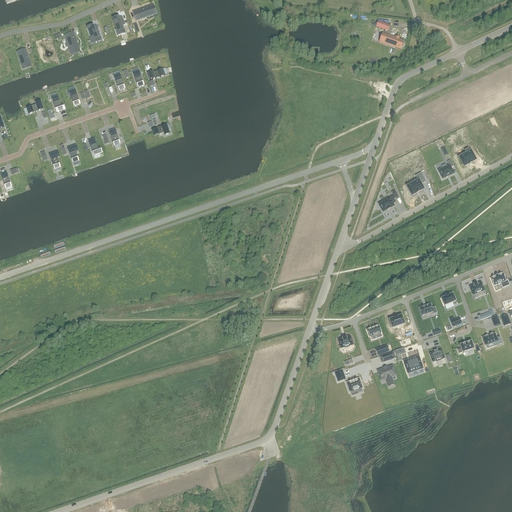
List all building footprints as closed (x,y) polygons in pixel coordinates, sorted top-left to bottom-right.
[(135,16),(136,21),(153,15),(150,7),(139,11),(140,14),(135,16)] [(119,18),(113,20),(117,32),(123,30),(119,18)] [(388,31),(389,28),(390,25),(378,21),(376,27),(388,31)] [(99,32),(98,33),(95,25),(90,27),(93,36),(94,39),(97,38),(98,42),(102,41),(99,32)] [(73,33),(65,36),(71,52),(79,49),(73,33)] [(382,34),(379,42),(386,44),(396,48),(396,47),(401,49),(403,43),(401,43),(402,41),(388,36),(382,34)] [(25,50),(17,53),(22,66),(30,63),(25,50)] [(163,69),(147,74),(150,80),(165,75),(163,69)] [(511,69),(503,74),(507,82),(511,79),(511,69)] [(133,73),(132,73),(137,88),(144,86),(138,71),(137,71),(133,73)] [(125,89),(120,74),(114,76),(119,91),(125,89)] [(69,92),(74,107),(80,105),(75,90),(69,92)] [(56,113),(65,110),(64,105),(61,105),(57,96),(51,98),(56,113)] [(28,113),(28,114),(43,109),(40,100),(35,102),(36,105),(26,108),(28,113)] [(152,130),(154,136),(164,133),(164,135),(169,134),(170,134),(169,132),(169,131),(167,125),(160,127),(158,128),(152,130)] [(120,145),(115,129),(109,132),(114,147),(120,145)] [(488,154),(504,146),(498,135),(482,144),(488,154)] [(94,139),(88,141),(93,156),(102,153),(100,148),(98,149),(94,139)] [(76,145),(67,148),(72,163),(79,161),(75,151),(78,151),(76,145)] [(467,154),(459,158),(464,167),(469,164),(469,165),(471,164),(471,163),(476,160),(469,148),(464,150),(467,154)] [(58,152),(49,155),(54,170),(61,168),(57,158),(60,157),(58,152)] [(451,169),(454,168),(451,162),(448,163),(450,167),(447,168),(446,166),(442,168),(443,170),(439,172),(442,179),(454,174),(451,169)] [(0,174),(6,189),(12,187),(6,172),(0,174)] [(419,181),(407,187),(412,196),(423,190),(421,185),(426,182),(421,173),(416,176),(419,181)] [(393,204),(389,198),(379,204),(383,212),(387,210),(390,209),(390,208),(394,206),(393,204)] [(495,277),(491,279),(493,287),(500,284),(502,289),(509,287),(507,281),(505,282),(503,274),(498,276),(498,275),(495,276),(495,277)] [(485,291),(481,283),(477,284),(474,285),(474,286),(470,287),(473,296),(485,291)] [(445,297),(441,299),(444,306),(452,303),(454,306),(457,304),(455,301),(453,294),(449,296),(449,295),(445,297)] [(511,299),(502,303),(505,309),(511,306),(511,299)] [(431,304),(419,308),(422,316),(433,313),(434,314),(437,313),(435,308),(432,309),(431,304)] [(489,313),(483,315),(485,319),(494,315),(492,310),(489,311),(489,313)] [(402,316),(389,320),(392,329),(405,324),(402,316)] [(504,327),(510,325),(507,316),(501,318),(504,327)] [(459,318),(451,321),(453,327),(462,324),(459,318)] [(382,337),(381,333),(379,326),(367,330),(369,338),(378,335),(379,338),(382,337)] [(500,337),(497,338),(495,333),(482,338),(485,345),(494,342),(496,346),(502,344),(500,337)] [(338,340),(341,349),(344,347),(345,349),(349,348),(349,346),(353,345),(350,337),(346,338),(346,337),(342,338),(342,339),(338,340)] [(461,348),(457,350),(459,354),(474,348),(473,344),(472,344),(471,341),(460,345),(461,348)] [(387,345),(375,350),(377,356),(389,352),(387,345)] [(410,345),(399,349),(401,354),(412,351),(410,345)] [(434,352),(430,354),(433,362),(436,361),(437,363),(441,361),(441,360),(444,358),(441,350),(437,351),(434,352)] [(394,352),(387,354),(389,361),(396,359),(394,352)] [(419,356),(404,362),(408,374),(423,369),(419,356)] [(393,366),(378,371),(381,381),(386,379),(388,384),(393,382),(391,377),(396,376),(393,366)] [(342,370),(334,373),(338,382),(345,379),(342,370)] [(360,378),(348,383),(351,392),(353,392),(354,396),(364,393),(362,388),(364,388),(360,378)]
